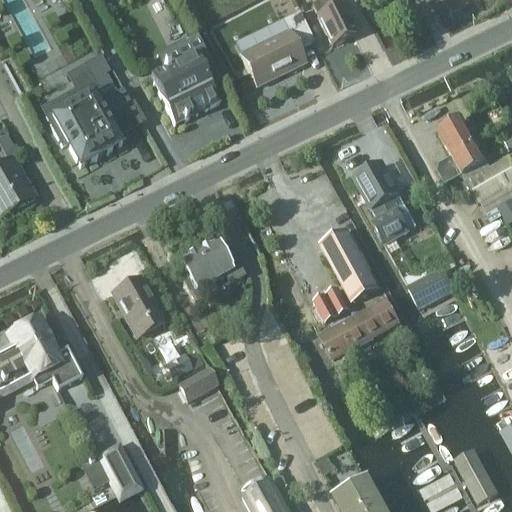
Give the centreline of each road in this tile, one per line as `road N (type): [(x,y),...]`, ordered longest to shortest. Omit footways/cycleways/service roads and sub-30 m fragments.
road 1 (unclassified): [(0,281),(511,28)]
road 2 (unknown): [(31,265),(172,511)]
road 3 (unknown): [(273,145),(336,295)]
